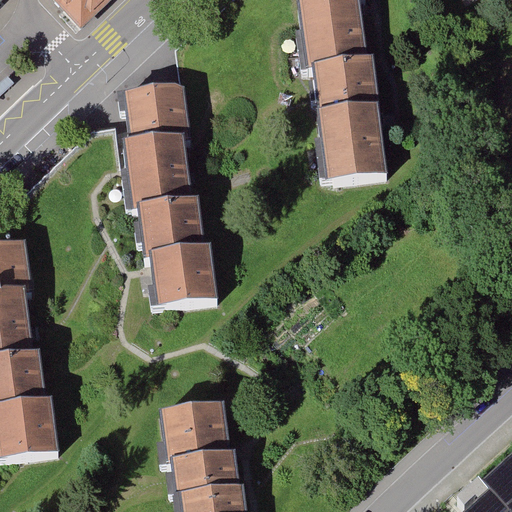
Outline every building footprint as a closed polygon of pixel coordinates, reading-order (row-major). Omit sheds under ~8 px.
[(0,0),(0,8),(8,0),(50,0),(79,30),(114,0),(113,0),(0,0)] [(378,0),(310,0),(313,13),(303,14),(319,123),(311,124),(321,193),(384,184),(375,120),(385,118),(370,14),(380,13),(378,0)] [(181,85),(125,93),(131,137),(121,139),(147,308),(213,297),(181,85)] [(0,467),(58,461),(52,411),(43,412),(37,362),(31,362),(23,289),(31,288),(26,241),(0,244),(0,467)] [(228,511),(208,410),(146,423),(164,511),(228,511)] [(511,511),(511,440),(463,488),(487,511),(511,511)] [(487,511),(473,497),(457,511),(487,511)]
